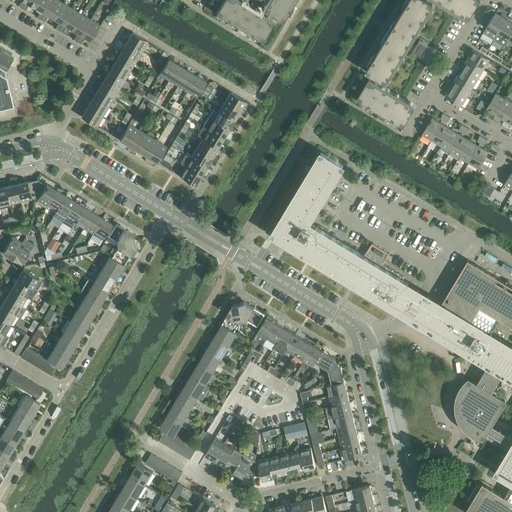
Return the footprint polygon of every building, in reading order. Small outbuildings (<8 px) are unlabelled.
[(26,10),(29,4),(35,7),(39,0),(26,0),(22,8),(26,10)] [(40,11),(37,17),(40,19),(51,0),(39,0),(35,7),(40,11)] [(44,21),(48,15),(53,19),(63,3),(57,0),(51,0),(40,19),(44,21)] [(223,0),(216,13),(262,41),(273,22),(236,0),(223,0)] [(268,0),(263,9),(282,20),(294,0),(268,0)] [(429,0),(409,0),(366,71),(385,83),(433,3),(429,0)] [(440,0),(469,17),(479,0),(440,0)] [(59,22),(55,28),(59,30),(72,9),(63,3),(53,19),(59,22)] [(62,32),(66,26),(72,30),(81,14),(72,9),(59,30),(62,32)] [(503,14),(500,15),(496,12),(483,33),(494,39),(507,17),(503,14)] [(77,33),(74,39),(77,41),(90,20),(81,14),(72,30),(77,33)] [(511,20),(507,17),(494,39),(504,45),(507,40),(511,32),(511,20)] [(85,37),(91,41),(100,26),(90,20),(77,41),(81,44),(85,37)] [(148,42),(132,32),(127,42),(142,51),(148,42)] [(422,53),(429,42),(420,37),(413,48),(416,49),(417,51),(420,51),(422,53)] [(142,51),(127,42),(121,51),(137,61),(142,51)] [(490,59),(473,49),(468,59),(484,69),(490,59)] [(0,108),(13,105),(7,78),(6,79),(4,74),(14,58),(0,50),(0,108)] [(137,61),(121,51),(115,60),(131,70),(137,61)] [(169,59),(159,74),(169,80),(178,64),(169,59)] [(484,69),(468,59),(462,68),(478,78),(484,69)] [(131,70),(115,60),(110,70),(125,79),(131,70)] [(178,86),(187,70),(178,64),(169,80),(178,86)] [(478,78),(462,68),(456,78),(473,88),(478,78)] [(125,79),(110,70),(104,79),(120,88),(125,79)] [(187,91),(197,76),(187,70),(178,86),(187,91)] [(197,97),(206,82),(197,76),(187,91),(197,97)] [(473,88),(456,78),(451,87),(467,97),(473,88)] [(120,88),(104,79),(98,88),(114,98),(120,88)] [(369,80),(357,99),(403,127),(415,108),(369,80)] [(445,97),(461,107),(467,97),(451,87),(445,97)] [(114,98),(98,88),(93,98),(108,107),(114,98)] [(155,91),(151,99),(155,102),(158,98),(160,94),(155,91)] [(246,101),(231,92),(225,101),(240,111),(246,101)] [(496,93),(486,109),(496,115),(506,99),(496,93)] [(485,95),(481,100),(486,103),(490,98),(485,95)] [(108,107),(93,98),(87,107),(103,116),(108,107)] [(505,121),(511,109),(511,102),(506,99),(496,115),(505,121)] [(240,111),(225,101),(219,111),(235,120),(240,111)] [(81,117),(97,126),(103,116),(87,107),(81,117)] [(219,111),(214,108),(208,117),(229,129),(235,120),(219,111)] [(203,126),(224,139),(229,129),(208,117),(203,126)] [(432,118),(422,134),(432,140),(442,124),(432,118)] [(129,124),(119,140),(129,145),(138,130),(129,124)] [(441,146),(451,129),(442,124),(432,140),(441,146)] [(187,129),(183,126),(177,136),(182,138),(184,134),(187,129)] [(197,135),(202,138),(218,148),(224,139),(203,126),(197,135)] [(451,129),(441,146),(450,151),(460,135),(451,129)] [(138,151),(148,135),(138,130),(129,145),(138,151)] [(148,157),(157,141),(148,135),(138,151),(148,157)] [(459,157),(469,141),(460,135),(450,151),(459,157)] [(182,138),(177,136),(172,145),(176,148),(182,138)] [(218,148),(202,138),(197,148),(212,157),(218,148)] [(157,162),(167,147),(157,141),(148,157),(157,162)] [(469,141),(459,157),(469,163),(479,146),(469,141)] [(478,169),(488,152),(479,146),(469,163),(478,169)] [(212,157),(197,148),(191,157),(207,166),(212,157)] [(430,330),(452,344),(457,336),(465,340),(473,343),(468,352),(469,353),(470,351),(477,355),(476,357),(477,358),(479,354),(490,361),(477,384),(469,380),(471,381),(468,386),(467,385),(466,386),(464,390),(462,393),(461,397),(460,401),(460,405),(460,409),(460,412),(462,416),(463,420),(465,423),(466,424),(464,427),(469,430),(470,428),(471,429),(474,431),(478,433),(479,433),(480,433),(484,435),(483,437),(484,437),(511,453),(503,467),(499,465),(496,472),(511,481),(511,484),(505,496),(483,483),(480,486),(477,484),(468,499),(471,502),(464,511),(511,511),(511,349),(490,336),(492,333),(491,333),(500,319),(511,326),(511,291),(470,265),(446,305),(424,292),(407,282),(403,280),(403,279),(404,277),(404,278),(404,277),(383,264),(389,253),(372,243),(363,255),(309,223),(344,166),(319,151),(315,158),(317,160),(314,164),(316,165),(313,169),(309,167),(305,174),(306,174),(308,176),(305,179),(303,178),(299,185),(301,186),(299,190),(296,188),(292,195),(293,196),(295,197),(292,200),(290,199),(283,211),(286,213),(278,223),(280,224),(272,234),(292,246),(293,243),(298,246),(302,250),(301,251),(388,304),(390,302),(391,303),(394,305),(393,307),(408,316),(431,330),(430,330)] [(165,167),(171,157),(166,154),(160,164),(165,167)] [(207,166),(191,157),(186,154),(181,163),(186,166),(201,176),(207,166)] [(180,176),(195,185),(201,176),(186,166),(180,176)] [(27,182),(27,181),(16,184),(21,202),(32,199),(34,199),(37,180),(27,182)] [(46,185),(37,180),(34,199),(37,199),(37,200),(47,206),(56,190),(47,184),(46,185)] [(6,187),(10,204),(21,202),(16,184),(6,187)] [(490,196),(495,188),(488,184),(483,192),(490,196)] [(0,188),(0,206),(10,204),(6,187),(0,188)] [(56,211),(65,196),(56,190),(47,206),(56,211)] [(62,222),(75,201),(65,196),(56,211),(53,216),(62,222)] [(75,201),(62,222),(71,227),(74,222),(84,207),(75,201)] [(84,207),(74,222),(84,228),(93,212),(84,207)] [(93,212),(84,228),(93,234),(102,218),(93,212)] [(103,239),(112,224),(102,218),(93,234),(103,239)] [(108,236),(116,241),(117,244),(136,240),(135,235),(116,224),(108,236)] [(12,236),(3,252),(12,258),(22,242),(12,236)] [(52,239),(48,245),(45,251),(47,260),(57,258),(56,253),(55,252),(60,243),(52,239)] [(118,247),(112,257),(112,258),(124,265),(137,244),(136,240),(117,244),(118,247)] [(22,264),(31,248),(22,242),(12,258),(22,264)] [(112,257),(109,256),(102,269),(116,278),(121,270),(120,270),(123,265),(124,265),(112,258),(112,257)] [(43,281),(23,269),(17,278),(37,290),(43,281)] [(116,278),(102,269),(94,282),(109,291),(108,290),(111,285),(112,286),(116,278)] [(37,290),(17,278),(12,288),(27,297),(32,300),(37,290)] [(94,282),(89,279),(81,292),(86,295),(101,304),(105,296),(104,295),(107,290),(108,291),(109,291),(94,282)] [(27,297),(12,288),(6,297),(22,306),(27,297)] [(101,304),(86,295),(78,308),(93,316),(92,316),(95,311),(96,311),(101,304)] [(26,309),(22,306),(6,297),(1,306),(16,316),(20,318),(26,309)] [(247,320),(257,326),(265,314),(243,301),(239,302),(244,321),(247,320)] [(235,332),(241,322),(244,321),(239,302),(235,303),(222,324),(234,332),(235,332)] [(16,316),(1,306),(0,307),(0,318),(11,325),(16,316)] [(93,316),(78,308),(70,320),(85,329),(90,321),(89,321),(92,316),(93,317),(93,316)] [(46,314),(42,320),(49,325),(53,318),(46,314)] [(276,323),(266,317),(253,339),(263,345),(267,339),(276,323)] [(11,325),(0,318),(0,331),(5,334),(11,325)] [(85,329),(70,320),(63,333),(77,342),(78,342),(77,341),(80,337),(85,329)] [(276,323),(267,339),(276,344),(285,329),(276,323)] [(234,332),(222,324),(222,325),(223,325),(220,330),(219,329),(214,337),(229,346),(237,333),(235,332),(234,332)] [(285,329),(276,344),(274,347),(283,353),(285,350),(294,334),(285,329)] [(0,344),(3,346),(9,337),(5,334),(0,331),(0,344)] [(77,342),(63,333),(55,346),(70,355),(74,347),(73,347),(76,342),(77,342)] [(25,334),(20,343),(24,345),(29,336),(25,334)] [(29,342),(37,347),(42,338),(38,336),(34,334),(29,342)] [(294,355),(304,340),(294,334),(285,350),(294,355)] [(229,346),(214,337),(209,345),(210,346),(208,350),(207,350),(206,350),(221,359),(229,346)] [(304,340),(294,355),(304,361),(313,345),(304,340)] [(14,352),(18,355),(24,345),(20,343),(14,352)] [(313,367),(316,362),(322,351),(313,345),(304,361),(313,367)] [(57,365),(62,368),(62,367),(61,367),(64,362),(65,363),(70,355),(55,346),(47,359),(52,362),(57,365)] [(26,347),(20,357),(26,360),(32,350),(26,347)] [(249,348),(249,354),(245,362),(248,364),(253,355),(252,348),(249,348)] [(253,355),(256,357),(259,359),(262,354),(253,348),(252,348),(253,355)] [(31,363),(37,353),(32,350),(26,360),(31,363)] [(221,359),(206,350),(207,351),(204,356),(203,355),(199,363),(213,372),(221,359)] [(316,362),(328,370),(338,363),(335,359),(336,358),(322,350),(322,351),(316,362)] [(36,366),(42,356),(37,353),(31,363),(36,366)] [(41,369),(47,359),(42,356),(36,366),(41,369)] [(46,372),(52,362),(47,359),(41,369),(46,372)] [(51,375),(57,365),(52,362),(46,372),(51,375)] [(213,372),(199,363),(194,371),(195,371),(192,376),(191,375),(191,376),(206,385),(213,372)] [(328,370),(332,384),(344,381),(345,381),(341,366),(338,363),(328,370)] [(277,376),(280,371),(274,367),(271,373),(277,376)] [(13,369),(7,379),(12,383),(18,373),(13,369)] [(18,373),(12,383),(17,386),(23,376),(18,373)] [(23,376),(17,386),(22,389),(28,379),(23,376)] [(206,385),(191,376),(192,377),(189,381),(188,381),(183,388),(198,397),(202,400),(210,387),(206,385)] [(28,379),(22,389),(27,392),(33,382),(28,379)] [(332,384),(327,385),(329,396),(347,391),(344,381),(332,384)] [(33,382),(27,392),(32,395),(38,385),(33,382)] [(38,398),(44,388),(38,385),(32,395),(38,398)] [(198,397),(183,388),(178,396),(179,397),(177,402),(176,401),(175,401),(190,410),(198,397)] [(347,391),(329,396),(332,406),(349,402),(347,391)] [(40,403),(26,395),(18,408),(32,417),(37,409),(36,408),(39,403),(40,404),(40,403)] [(182,423),(190,410),(175,401),(175,402),(176,402),(173,407),(172,406),(168,414),(182,423)] [(349,402),(332,406),(326,408),(328,418),(334,417),(352,412),(349,402)] [(32,417),(18,408),(10,420),(25,429),(24,429),(27,424),(28,424),(32,417)] [(312,411),(305,413),(308,423),(314,422),(312,411)] [(355,423),(352,412),(334,417),(328,418),(331,429),(337,427),(355,423)] [(182,423),(168,414),(163,422),(164,422),(161,427),(160,427),(165,431),(170,434),(174,436),(182,423)] [(210,414),(206,420),(212,423),(215,418),(210,414)] [(10,420),(6,418),(0,427),(0,431),(17,442),(22,434),(21,434),(24,429),(24,430),(25,429),(10,420)] [(294,424),(295,431),(306,428),(305,422),(294,424)] [(314,422),(308,423),(311,434),(317,432),(314,422)] [(355,423),(337,427),(339,438),(357,433),(355,423)] [(284,427),(286,433),(295,431),(294,424),(284,427)] [(0,449),(9,455),(8,454),(11,449),(12,450),(17,442),(0,431),(0,449)] [(165,431),(159,440),(164,444),(170,434),(165,431)] [(260,433),(257,431),(254,437),(250,443),(257,447),(258,442),(260,433)] [(313,444),(319,443),(317,432),(311,434),(313,444)] [(339,438),(342,448),(360,444),(357,433),(339,438)] [(170,434),(164,444),(170,447),(176,437),(174,436),(170,434)] [(176,437),(170,447),(175,450),(181,440),(176,437)] [(215,437),(205,454),(215,460),(225,443),(215,437)] [(181,440),(175,450),(180,453),(186,443),(181,440)] [(186,443),(180,453),(185,456),(191,446),(186,443)] [(225,443),(215,460),(224,466),(234,449),(225,443)] [(319,443),(313,444),(315,453),(322,452),(319,443)] [(342,448),(340,448),(343,459),(362,455),(360,444),(342,448)] [(290,453),(294,472),(305,470),(300,450),(299,445),(294,450),(295,452),(290,453)] [(190,459),(196,449),(191,446),(185,456),(190,459)] [(316,467),(311,448),(300,450),(305,470),(316,467)] [(9,455),(0,449),(0,467),(1,468),(6,460),(5,459),(8,455),(9,455)] [(234,449),(224,466),(233,471),(244,454),(234,449)] [(246,472),(253,476),(255,461),(256,455),(247,449),(244,454),(233,471),(243,477),(246,472)] [(318,465),(325,464),(322,452),(315,453),(318,465)] [(151,453),(145,463),(151,466),(157,456),(151,453)] [(279,455),(284,475),(294,472),(290,453),(279,455)] [(269,458),(273,477),(284,475),(279,455),(269,458)] [(157,456),(151,466),(156,469),(162,460),(157,456)] [(261,474),(263,480),(273,477),(269,458),(255,461),(253,476),(261,474)] [(162,460),(156,469),(161,473),(167,463),(162,460)] [(153,472),(138,463),(139,464),(136,469),(135,468),(130,476),(145,485),(153,472)] [(167,463),(161,473),(166,476),(172,466),(167,463)] [(172,466),(166,476),(171,479),(177,469),(172,466)] [(176,482),(182,472),(177,469),(171,479),(176,482)] [(145,485),(130,476),(126,484),(127,484),(124,489),(123,488),(123,489),(137,497),(145,485)] [(179,496),(184,487),(179,484),(173,493),(179,496)] [(370,485),(350,490),(353,501),(355,500),(372,496),(370,485)] [(137,497),(123,489),(122,489),(123,489),(121,494),(120,494),(115,501),(130,510),(137,497)] [(335,506),(332,494),(326,496),(329,508),(335,506)] [(166,498),(162,496),(154,508),(159,510),(166,498)] [(326,511),(323,496),(312,498),(315,511),(326,511)] [(357,511),(375,506),(372,496),(355,500),(357,511)] [(217,511),(220,508),(203,498),(197,507),(204,511),(217,511)] [(301,501),(304,511),(315,511),(312,498),(301,501)] [(128,511),(130,510),(115,501),(110,509),(111,510),(109,511),(128,511)] [(304,511),(301,501),(291,504),(293,511),(304,511)] [(169,511),(173,506),(168,502),(162,511),(169,511)]
